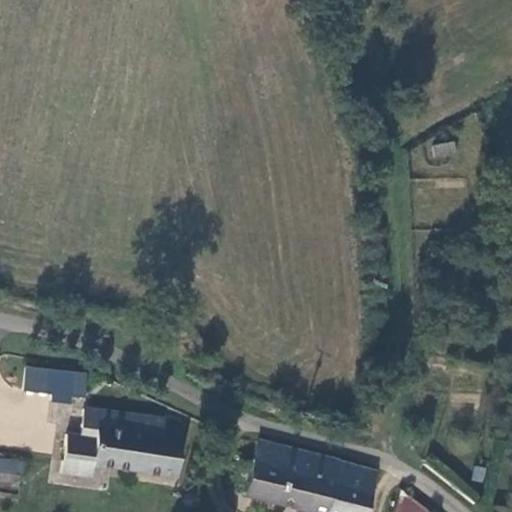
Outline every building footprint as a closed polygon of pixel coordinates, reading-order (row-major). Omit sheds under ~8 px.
[(455,142),(430,143),(431,157),(456,156),(455,142)] [(78,370),(49,365),(19,360),(15,383),(45,388),(44,394),(61,397),(62,389),(75,391),(78,370)] [(93,418),(159,430),(161,419),(162,413),(81,400),(78,416),(93,419),(93,418)] [(76,426),(91,428),(93,419),(78,416),(76,426)] [(172,467),(177,433),(159,430),(93,418),(93,419),(91,428),(87,454),(90,454),(172,467)] [(161,419),(159,430),(177,433),(178,422),(161,419)] [(91,428),(76,426),(64,423),(58,461),(88,466),(90,454),(87,454),(91,428)] [(362,511),(372,472),(256,435),(241,488),(318,511),(362,511)] [(0,461),(22,465),(25,452),(0,447),(0,461)] [(392,511),(430,511),(431,511),(404,495),(392,511)]
